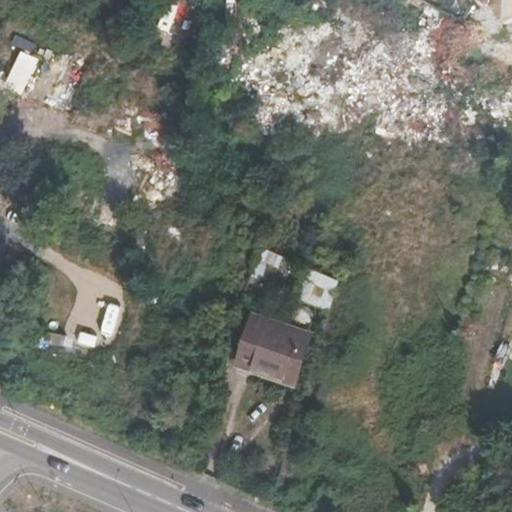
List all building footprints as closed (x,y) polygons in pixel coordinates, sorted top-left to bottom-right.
[(375,0),(373,8),(398,14),(402,0),(375,0)] [(81,17),(63,11),(53,40),(72,45),(81,17)] [(328,282),(303,275),(299,290),(324,296),(328,282)] [(89,314),(83,344),(107,349),(114,319),(89,314)] [(312,335),(259,318),(244,367),(298,383),(312,335)] [(48,332),(45,347),(64,352),(67,337),(48,332)]
